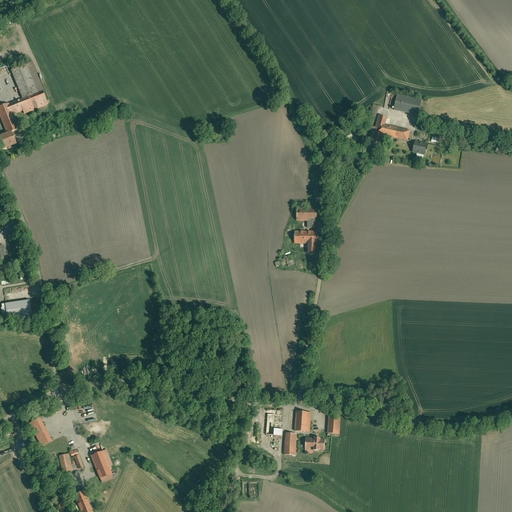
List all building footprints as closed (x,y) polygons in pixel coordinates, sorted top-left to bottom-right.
[(32,62),(11,70),(16,81),(36,72),(32,62)] [(36,72),(16,81),(23,99),(8,104),(0,107),(0,116),(7,133),(12,132),(18,129),(13,115),(23,111),(24,114),(48,105),(42,91),(44,91),(36,72)] [(422,101),(397,95),(394,110),(419,116),(422,101)] [(378,107),(373,105),(370,115),(376,117),(378,107)] [(379,116),(376,127),(372,126),(367,145),(378,148),(387,118),(379,116)] [(410,131),(389,126),(386,136),(396,138),(407,141),(410,131)] [(7,133),(0,135),(0,147),(1,151),(17,144),(12,132),(7,133)] [(354,132),(344,137),(348,145),(358,140),(354,132)] [(407,141),(396,138),(393,150),(405,153),(407,141)] [(412,141),(410,153),(415,154),(415,157),(423,158),(425,143),(412,141)] [(317,204),(297,204),(297,221),(308,221),(308,228),(317,229),(317,221),(317,204)] [(317,232),(295,232),(295,244),(307,244),(317,244),(317,232)] [(317,244),(307,244),(307,253),(317,253),(317,244)] [(291,256),(275,263),(276,267),(282,264),(282,265),(287,263),(288,267),(295,264),(291,256)] [(30,301),(6,304),(8,319),(32,315),(30,301)] [(311,413),(297,412),(295,431),(310,432),(311,413)] [(275,415),(267,414),(266,435),(281,436),(283,416),(275,415)] [(340,416),(329,416),(328,434),(339,434),(340,416)] [(48,443),(36,421),(30,424),(41,446),(48,443)] [(296,434),(286,433),(284,455),(295,456),(296,434)] [(314,439),(306,438),(306,446),(305,446),(305,447),(306,447),(307,448),(308,447),(314,447),(313,451),(320,451),(320,450),(324,451),(325,439),(320,439),(320,438),(314,438),(314,439)] [(111,474),(102,452),(91,456),(100,479),(102,483),(113,478),(111,474)] [(68,454),(59,456),(63,473),(72,471),(68,454)] [(83,467),(78,456),(74,457),(79,469),(83,467)] [(65,487),(57,490),(60,497),(68,493),(65,487)] [(83,491),(73,495),(76,502),(87,498),(83,491)] [(89,511),(92,511),(87,498),(76,502),(80,511),(89,511)]
